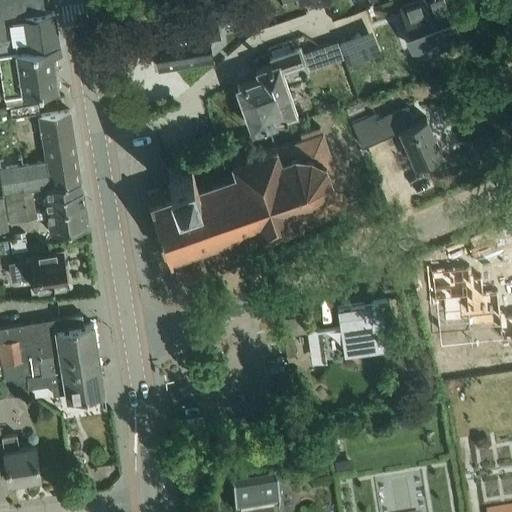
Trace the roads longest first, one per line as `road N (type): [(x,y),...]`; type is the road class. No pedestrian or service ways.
road 1 (tertiary): [(128,341),(195,322),(511,189)]
road 2 (tertiary): [(128,341),(74,0)]
road 3 (tertiary): [(151,497),(128,341)]
